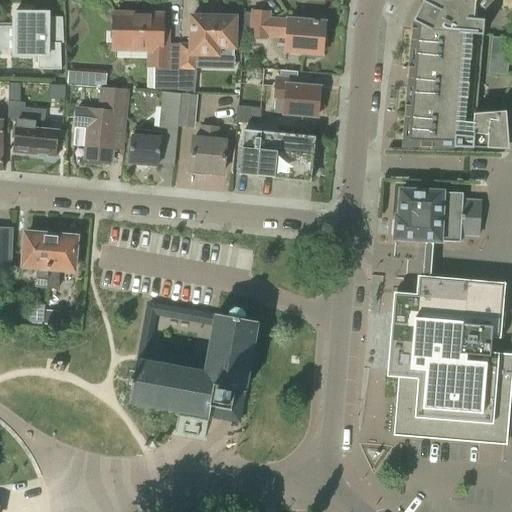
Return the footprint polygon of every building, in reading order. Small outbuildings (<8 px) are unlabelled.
[(447,15),(424,0),(413,23),(402,148),(474,150),(474,149),(499,150),(509,150),(506,112),(502,112),(476,114),(484,15),(447,15)] [(424,0),(447,15),(484,15),(485,11),(494,0),(424,0)] [(253,13),(244,12),(242,35),(251,36),(251,38),(267,39),(267,33),(287,34),(285,52),(322,55),(324,25),(268,21),(269,14),(253,12),(253,13)] [(48,44),(48,15),(14,14),(14,57),(38,57),(37,71),(61,71),(61,45),(48,44)] [(153,91),(177,91),(180,45),(170,45),(171,27),(162,27),(162,17),(113,16),(113,53),(146,54),(146,68),(153,68),(153,91)] [(180,45),(177,91),(185,91),(185,94),(195,94),(196,72),(196,62),(214,63),(218,67),(228,68),(234,64),(234,50),(235,50),(236,20),(191,19),(191,45),(180,45)] [(491,38),(488,74),(506,76),(508,51),(503,51),(504,39),(491,38)] [(110,86),(110,72),(72,71),(71,85),(110,86)] [(285,104),(284,115),(317,118),(319,89),(303,88),(303,82),(277,80),(275,103),(285,104)] [(99,87),(97,111),(77,109),(75,128),(88,130),(85,160),(112,163),(116,119),(126,120),(129,90),(99,87)] [(157,167),(161,168),(162,160),(174,161),(180,94),(163,93),(158,139),(133,136),(130,165),(157,167)] [(182,94),(178,127),(194,129),(198,96),(182,94)] [(55,150),(57,135),(57,133),(54,133),(42,131),(44,112),(23,110),(24,105),(8,103),(8,122),(17,123),(14,153),(23,154),(32,155),(48,156),(48,159),(53,160),(57,156),(58,151),(55,150)] [(198,140),(195,140),(191,171),(224,175),(227,143),(217,142),(219,127),(200,125),(198,140)] [(243,131),(239,176),(310,183),(315,138),(243,131)] [(396,217),(395,240),(427,242),(434,242),(461,243),(461,235),(479,236),(481,203),(463,202),(463,195),(400,192),(399,218),(396,217)] [(35,288),(47,288),(52,237),(41,236),(38,233),(32,233),(29,235),(27,235),(24,268),(36,269),(35,288)] [(52,237),(47,288),(59,289),(60,270),(74,271),(77,239),(73,239),(73,236),(66,235),(63,238),(52,237)] [(2,237),(0,236),(0,268),(5,269),(13,269),(14,250),(1,250),(2,237)] [(427,242),(423,281),(431,281),(434,250),(434,242),(427,242)] [(423,281),(420,280),(419,291),(418,299),(399,297),(397,311),(397,314),(392,371),(392,375),(401,376),(396,434),(407,435),(478,441),(503,443),(511,358),(490,357),(492,336),(497,337),(501,287),(431,281),(423,281)] [(28,322),(43,323),(45,304),(30,303),(28,322)] [(47,322),(64,323),(64,309),(47,309),(47,322)] [(132,371),(128,393),(131,393),(129,404),(178,413),(177,418),(175,429),(174,434),(204,439),(207,423),(208,423),(208,418),(209,419),(211,408),(230,412),(234,392),(245,394),(257,323),(216,316),(205,374),(137,362),(135,372),(132,371)]
